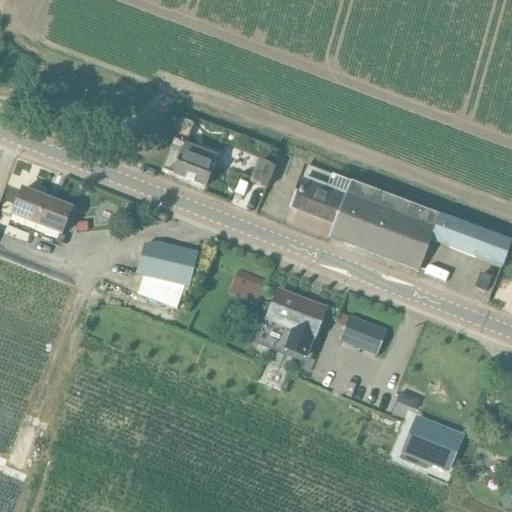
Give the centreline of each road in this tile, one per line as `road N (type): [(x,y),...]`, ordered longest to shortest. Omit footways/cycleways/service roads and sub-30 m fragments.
road 1 (tertiary): [(511,334),(0,133)]
road 2 (track): [(0,103),(115,126),(148,114),(165,90)]
